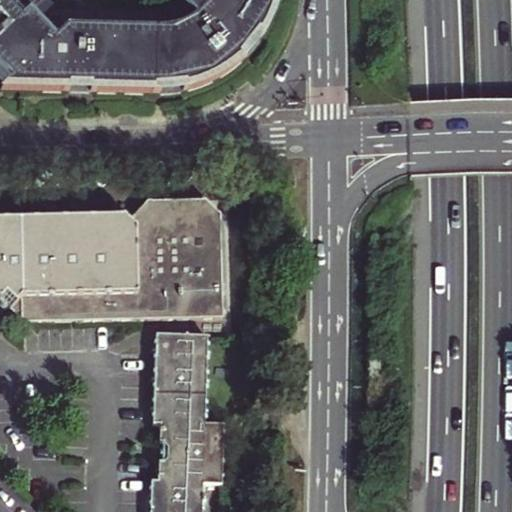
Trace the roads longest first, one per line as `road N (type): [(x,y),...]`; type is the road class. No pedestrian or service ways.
road 1 (trunk): [(496,511),(494,0)]
road 2 (trunk): [(444,0),(445,511)]
road 3 (primary): [(327,140),(324,511)]
road 4 (primary): [(322,0),(284,75),(236,114),(180,143)]
road 5 (tertiary): [(511,137),(327,140)]
road 6 (tertiary): [(180,143),(0,142)]
road 7 (tertiary): [(327,140),(180,143)]
road 8 (primary): [(327,0),(327,140)]
